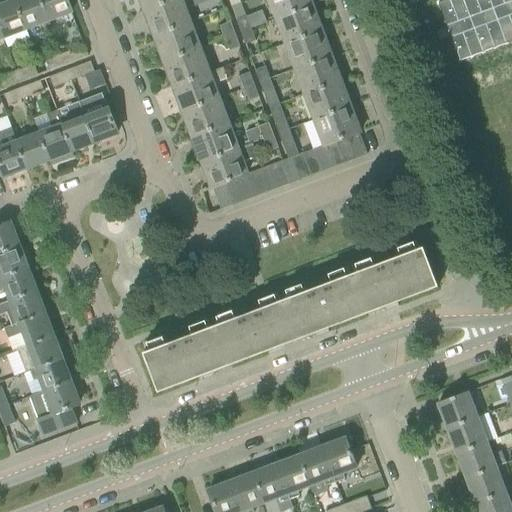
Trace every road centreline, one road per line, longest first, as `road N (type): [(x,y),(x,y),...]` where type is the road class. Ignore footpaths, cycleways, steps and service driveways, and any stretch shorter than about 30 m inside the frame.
road 1 (residential): [(28,511),(366,384)]
road 2 (residential): [(146,427),(66,208),(150,169)]
road 3 (residential): [(417,160),(195,242),(170,188),(150,169)]
road 4 (residential): [(355,351),(146,427)]
road 5 (residential): [(150,169),(92,0)]
road 6 (residential): [(472,324),(417,160)]
road 7 (residential): [(417,160),(356,0)]
road 8 (residential): [(146,427),(0,484)]
road 9 (residential): [(366,384),(507,324)]
road 10 (residential): [(415,511),(366,384)]
road 11 (residential): [(472,324),(441,323),(355,351)]
